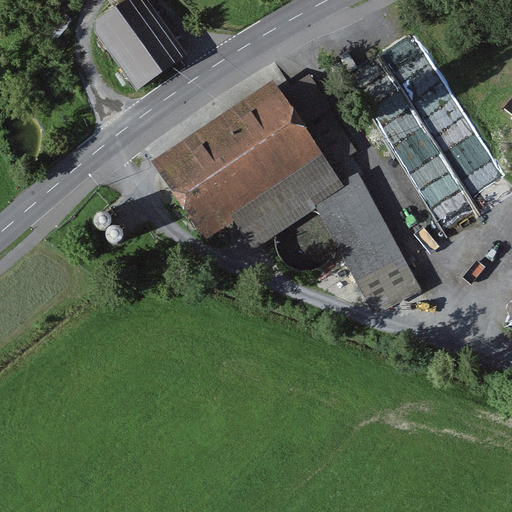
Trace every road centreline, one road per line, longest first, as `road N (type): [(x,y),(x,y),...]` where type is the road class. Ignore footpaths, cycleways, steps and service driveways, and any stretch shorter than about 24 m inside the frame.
road 1 (track): [(511,372),(316,301),(212,257),(170,229),(123,169),(108,105),(90,73),(88,20),(100,0)]
road 2 (tertiary): [(328,0),(206,70),(0,232)]
